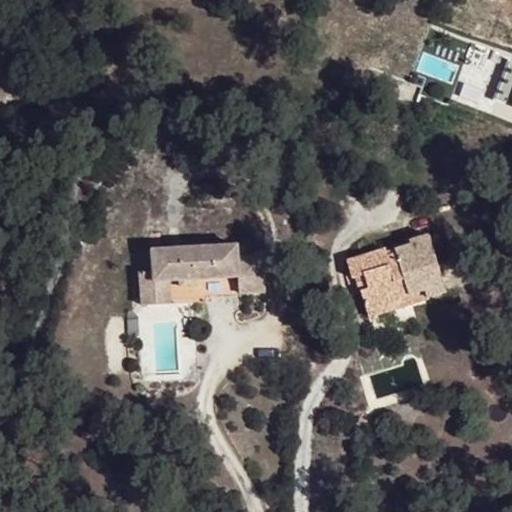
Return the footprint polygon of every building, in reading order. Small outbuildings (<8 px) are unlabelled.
[(511,61),(504,59),(489,107),(511,114),(511,61)] [(394,243),(356,255),(363,273),(367,273),(374,271),(378,284),(372,285),(378,311),(423,298),(419,287),(434,283),(438,294),(458,287),(439,230),(420,237),(422,241),(396,248),(394,243)] [(148,254),(150,274),(160,274),(161,284),(176,283),(244,278),(246,294),(270,292),(267,257),(244,259),(243,246),(158,252),(158,254),(148,254)] [(374,271),(367,273),(372,285),(378,284),(374,271)] [(161,284),(160,274),(146,275),(149,307),(178,305),(176,283),(161,284)] [(434,283),(419,287),(423,298),(438,294),(434,283)] [(120,419),(103,414),(97,435),(113,440),(120,419)]
